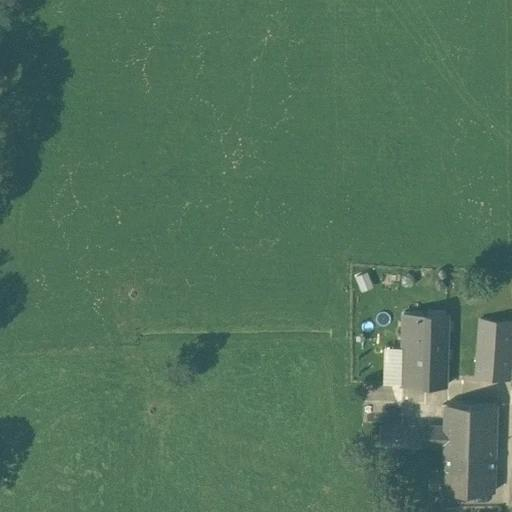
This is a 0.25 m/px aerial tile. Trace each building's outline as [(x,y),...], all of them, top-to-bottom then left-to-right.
[(451,317),(405,316),(403,382),(449,383),(451,317)] [(511,382),(511,351),(511,324),(479,323),(477,380),(511,382)] [(372,383),(371,420),(400,421),(402,385),(372,383)] [(493,471),(492,404),(444,405),(444,427),(444,447),(445,472),(493,471)] [(426,447),(426,427),(384,428),(385,448),(426,447)] [(444,447),(444,427),(426,427),(426,447),(444,447)] [(493,490),(493,471),(445,472),(445,491),(493,490)]
